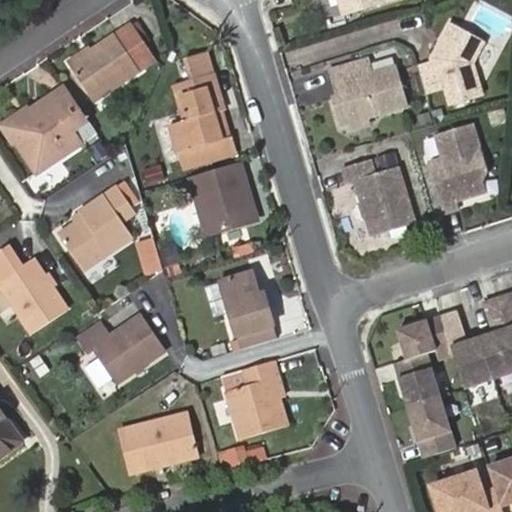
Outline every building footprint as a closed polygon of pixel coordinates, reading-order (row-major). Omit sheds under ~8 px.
[(350,1),(338,4),(341,13),(361,8),(350,1)] [(430,55),(416,59),(423,88),(443,83),(447,99),(479,89),(471,57),(483,35),(451,16),(443,29),(445,34),(442,40),(438,37),(429,52),(430,55)] [(99,50),(76,66),(74,67),(99,101),(162,58),(138,24),(99,50)] [(71,59),(76,66),(99,50),(94,44),(71,59)] [(183,60),(188,79),(210,73),(205,54),(183,60)] [(366,54),(325,66),(330,82),(340,80),(343,91),(333,94),(328,95),(336,122),(406,102),(394,62),(370,69),(366,54)] [(210,112),(220,110),(210,73),(188,79),(172,83),(181,120),(167,125),(180,168),(233,154),(227,134),(217,137),(210,112)] [(340,80),(330,82),(333,94),(343,91),(340,80)] [(93,122),(71,87),(34,112),(10,127),(41,174),(88,144),(80,130),(93,122)] [(6,120),(10,127),(34,112),(30,105),(6,120)] [(227,134),(220,110),(210,112),(217,137),(227,134)] [(93,122),(80,130),(88,144),(101,135),(93,122)] [(471,124),(434,134),(441,157),(426,161),(441,210),(456,206),(454,197),(453,193),(458,192),(464,195),(482,190),(479,179),(484,171),(471,124)] [(367,155),(341,163),(345,178),(352,176),(360,199),(365,201),(367,209),(363,212),(369,230),(405,221),(413,219),(396,163),(373,169),(367,155)] [(236,164),(190,178),(206,232),(244,221),(238,198),(244,196),(236,164)] [(87,222),(63,240),(87,272),(135,239),(126,225),(140,215),(122,190),(83,216),(87,222)] [(238,198),(244,221),(251,220),(244,196),(238,198)] [(355,201),(351,205),(353,214),(359,214),(363,212),(367,209),(365,201),(360,199),(355,201)] [(59,232),(63,240),(87,222),(83,216),(59,232)] [(405,221),(388,226),(392,240),(408,236),(405,221)] [(171,235),(156,240),(162,260),(177,256),(171,235)] [(155,239),(137,244),(145,275),(163,270),(155,239)] [(70,316),(35,265),(26,271),(11,248),(0,255),(0,287),(36,339),(70,316)] [(251,264),(244,266),(254,299),(260,297),(251,264)] [(215,275),(235,350),(271,339),(260,297),(254,299),(244,266),(215,275)] [(454,312),(439,317),(452,356),(462,389),(511,373),(511,301),(510,296),(481,304),(490,335),(463,343),(454,312)] [(101,323),(75,339),(85,354),(89,351),(114,385),(164,352),(140,316),(110,335),(101,323)] [(439,317),(394,330),(403,359),(393,362),(420,458),(452,448),(427,353),(433,351),(436,361),(452,356),(439,317)] [(269,361),(237,371),(241,388),(222,394),(236,441),(282,428),(273,397),(270,397),(265,381),(276,378),(269,361)] [(280,394),(276,378),(265,381),(270,397),(273,397),(280,394)] [(0,410),(0,460),(24,442),(0,410)] [(184,415),(115,433),(126,476),(195,457),(184,415)] [(224,469),(270,463),(267,444),(222,450),(224,469)] [(511,462),(489,469),(496,490),(501,504),(511,501),(511,462)] [(485,511),(503,511),(501,504),(496,490),(481,494),(474,473),(431,486),(440,511),(479,511),(485,510),(485,511)]
